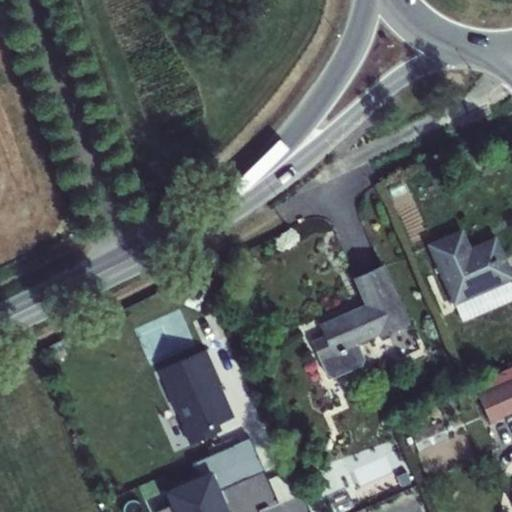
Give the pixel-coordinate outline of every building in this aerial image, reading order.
[(162,165),(151,170),(159,188),(170,183),(162,165)] [(469,250),(461,231),(429,245),(454,303),(511,278),(495,239),(469,250)] [(379,334),(380,337),(409,324),(383,265),(354,278),(365,304),(320,325),(325,336),(312,341),(327,376),(333,378),(362,366),(364,359),(357,343),(379,334)] [(180,423),(189,443),(215,431),(212,425),(230,417),(216,385),(219,383),(204,348),(159,367),(167,386),(164,387),(174,408),(177,407),(183,422),(180,423)] [(511,368),(475,384),(481,395),(511,381),(511,368)] [(511,411),(511,381),(481,395),(479,396),(489,421),(511,411)] [(420,423),(442,415),(439,406),(417,414),(420,423)] [(442,423),(412,436),(419,451),(448,438),(442,423)] [(248,435),(230,443),(244,477),(263,469),(248,435)] [(209,474),(216,489),(244,477),(230,443),(190,461),(198,479),(209,474)] [(401,486),(411,482),(407,473),(397,478),(401,486)] [(172,505),(174,511),(229,511),(228,509),(225,510),(216,489),(209,474),(198,479),(166,492),(172,505)]
